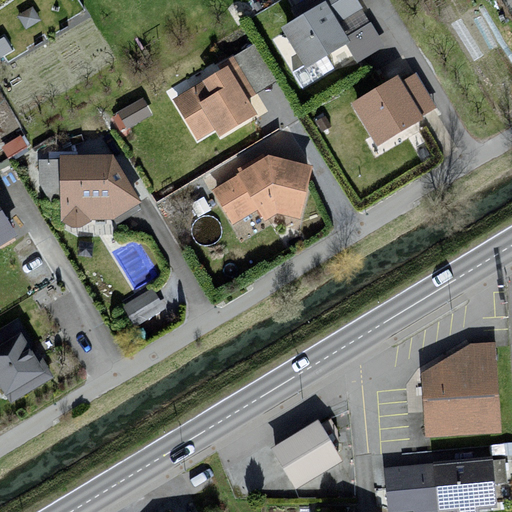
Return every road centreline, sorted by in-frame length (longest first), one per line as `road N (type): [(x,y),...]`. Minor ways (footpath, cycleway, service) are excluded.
road 1 (residential): [(0,448),(511,138)]
road 2 (secondary): [(66,511),(511,243)]
road 3 (unknown): [(10,185),(122,374)]
road 4 (unknown): [(154,212),(229,308)]
